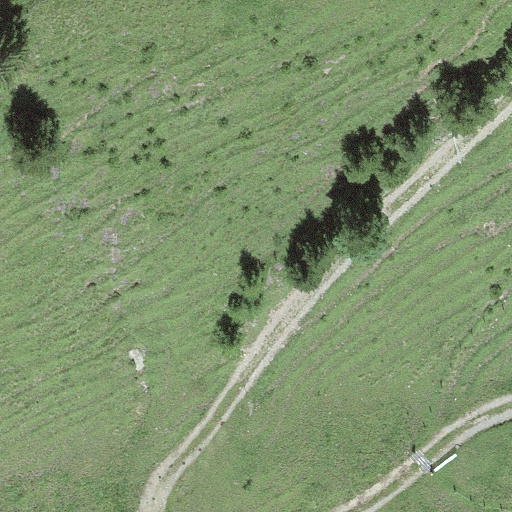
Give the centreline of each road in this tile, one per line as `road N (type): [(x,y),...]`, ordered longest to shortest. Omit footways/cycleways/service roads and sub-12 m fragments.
road 1 (track): [(153,511),(173,468),(291,315),(511,92)]
road 2 (track): [(511,406),(471,422),(351,511)]
